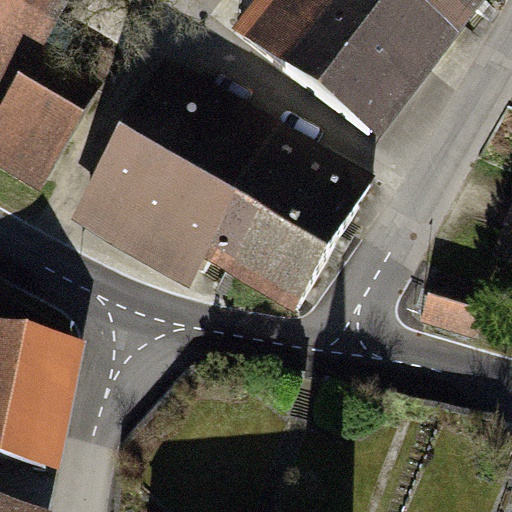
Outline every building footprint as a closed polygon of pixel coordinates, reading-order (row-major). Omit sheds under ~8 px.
[(0,0),(0,177),(42,200),(98,96),(45,67),(81,0),(0,0)] [(377,151),(458,45),(399,0),(281,0),(274,10),(261,0),(260,0),(231,40),(377,151)] [(399,0),(458,45),(492,0),(399,0)] [(372,191),(165,66),(69,224),(189,296),(207,265),(295,318),(372,191)] [(511,207),(488,265),(511,274),(511,207)] [(490,297),(437,280),(419,337),(472,354),(490,297)] [(76,351),(0,336),(0,462),(53,472),(76,351)]
